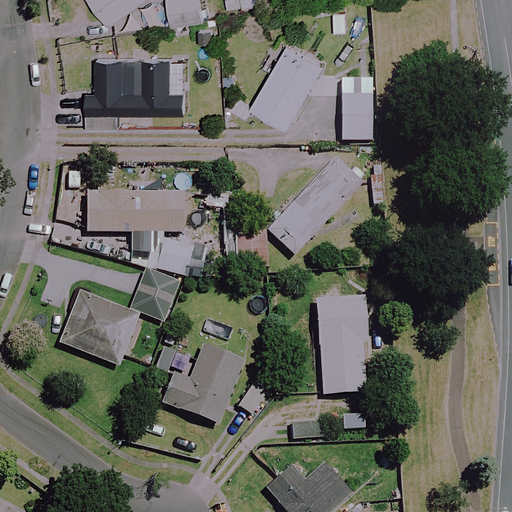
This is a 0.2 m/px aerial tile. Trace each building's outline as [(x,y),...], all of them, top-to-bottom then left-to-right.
[(95,0),(112,21),(139,0),(95,0)] [(202,18),(198,0),(164,0),(169,23),(202,18)] [(218,24),(201,24),(201,42),(218,42),(218,24)] [(322,62),(285,41),(248,106),(284,127),(322,62)] [(95,57),(94,89),(85,89),(84,124),(119,125),(119,111),(183,112),(184,58),(95,57)] [(370,141),(370,95),(337,95),(337,141),(370,141)] [(361,184),(331,157),(263,229),(293,257),(361,184)] [(377,175),(367,175),(369,205),(378,204),(377,175)] [(180,192),(82,191),(82,232),(127,233),(127,246),(157,247),(157,233),(180,233),(180,192)] [(182,277),(190,247),(160,239),(152,269),(182,277)] [(233,269),(265,267),(264,240),(231,241),(233,269)] [(177,282),(142,268),(126,310),(161,323),(177,282)] [(136,315),(75,292),(56,344),(116,367),(136,315)] [(362,394),(359,343),(364,342),(361,296),(311,299),(314,346),(316,346),(319,396),(362,394)] [(216,424),(240,360),(198,345),(186,378),(169,371),(157,402),(216,424)] [(174,351),(160,346),(152,370),(166,374),(174,351)] [(266,390),(251,380),(234,406),(249,416),(266,390)] [(322,420),(288,423),(290,440),(323,437),(322,420)] [(324,511),(348,490),(321,460),(300,480),(286,465),(261,488),(283,511),(324,511)]
